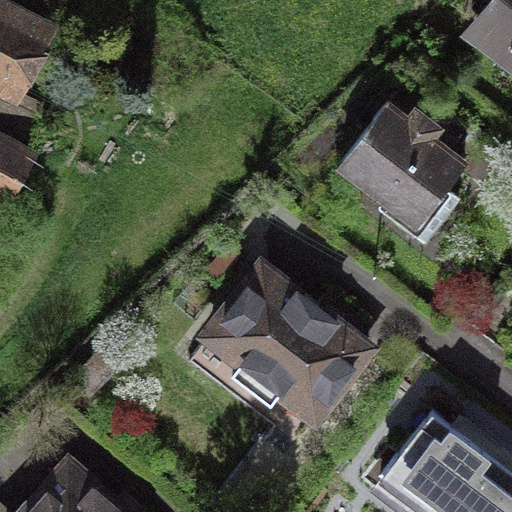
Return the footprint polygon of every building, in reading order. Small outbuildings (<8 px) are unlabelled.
[(483,25),(480,28),(511,52),(511,0),(507,0),(486,28),(483,25)] [(27,33),(0,17),(0,192),(3,195),(27,153),(16,146),(33,114),(26,110),(32,100),(19,93),(12,84),(1,78),(27,33)] [(387,99),(340,161),(415,220),(464,158),(432,133),(436,128),(440,123),(415,104),(407,115),(387,99)] [(262,264),(189,358),(294,439),(314,413),(315,413),(367,345),(350,332),(353,329),(325,307),(297,286),(295,289),(262,264)] [(112,363),(99,351),(74,375),(86,388),(99,376),(112,363)] [(460,404),(384,501),(398,511),(511,511),(511,501),(493,487),(498,481),(502,475),(488,465),(507,440),(460,404)] [(69,462),(24,511),(124,511),(122,509),(69,462)]
